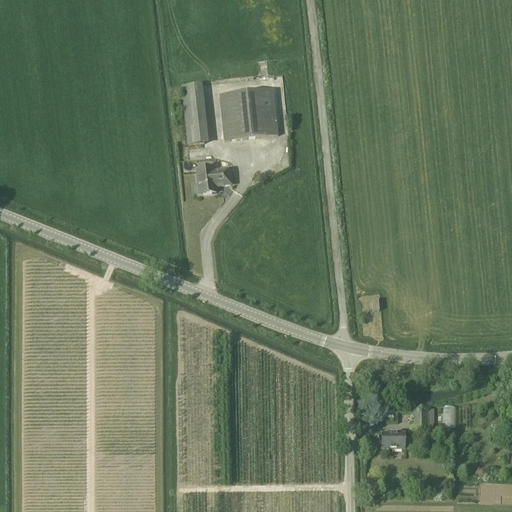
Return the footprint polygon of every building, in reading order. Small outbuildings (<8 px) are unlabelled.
[(187,148),(204,146),(198,86),(181,88),(187,148)] [(219,97),(224,143),(277,137),(272,92),(219,97)] [(196,171),(199,196),(215,194),(214,188),(230,187),(228,171),(213,173),(212,169),(196,171)] [(456,429),(456,408),(443,408),(443,429),(456,429)] [(413,432),(433,432),(433,411),(413,411),(413,432)] [(379,442),(382,442),(382,451),(404,451),(409,451),(409,440),(404,440),(404,434),(382,434),(382,437),(379,437),(379,442)]
